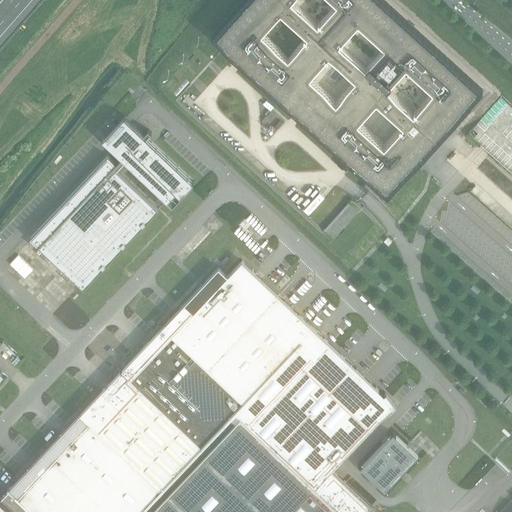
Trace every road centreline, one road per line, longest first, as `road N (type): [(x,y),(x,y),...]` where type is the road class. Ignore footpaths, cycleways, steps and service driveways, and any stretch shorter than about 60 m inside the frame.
road 1 (unclassified): [(232,183),(433,376)]
road 2 (unclassified): [(76,346),(232,183)]
road 3 (unclassified): [(427,485),(383,499),(346,467),(433,376)]
road 4 (unclassified): [(133,115),(0,258)]
road 5 (unclassified): [(133,115),(146,100),(232,183)]
road 6 (unclassified): [(433,376),(461,404),(466,423),(427,485)]
